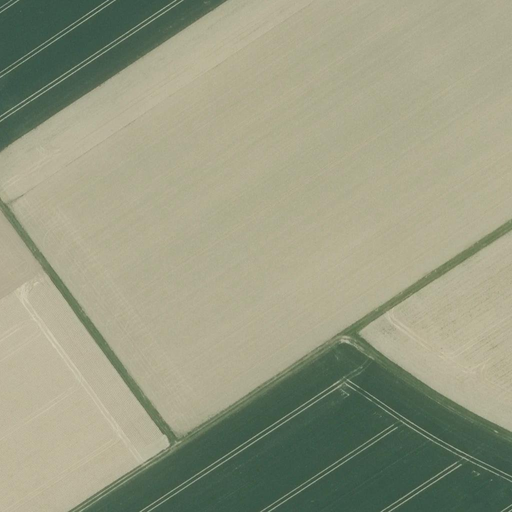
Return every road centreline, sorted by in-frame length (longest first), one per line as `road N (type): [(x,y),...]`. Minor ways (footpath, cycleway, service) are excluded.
road 1 (track): [(0,206),(175,444),(346,332)]
road 2 (track): [(511,223),(346,332)]
road 3 (track): [(346,332),(511,439)]
road 4 (track): [(175,444),(74,511)]
